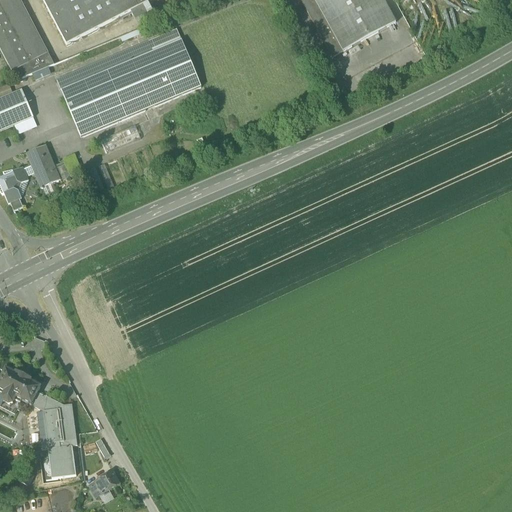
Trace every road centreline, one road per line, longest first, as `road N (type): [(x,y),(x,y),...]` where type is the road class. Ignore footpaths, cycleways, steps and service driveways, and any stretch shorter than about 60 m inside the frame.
road 1 (primary): [(83,247),(511,52)]
road 2 (unclassified): [(71,356),(153,511)]
